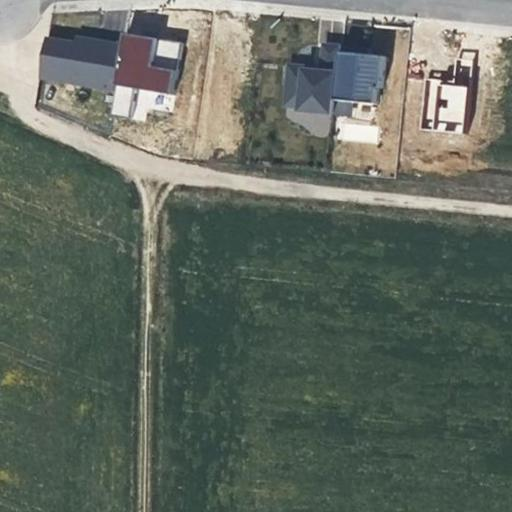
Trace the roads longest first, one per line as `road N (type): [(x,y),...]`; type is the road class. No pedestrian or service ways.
road 1 (track): [(0,21),(18,106),(149,172),(145,511)]
road 2 (track): [(511,210),(149,172),(0,110)]
road 3 (residential): [(511,12),(378,0)]
